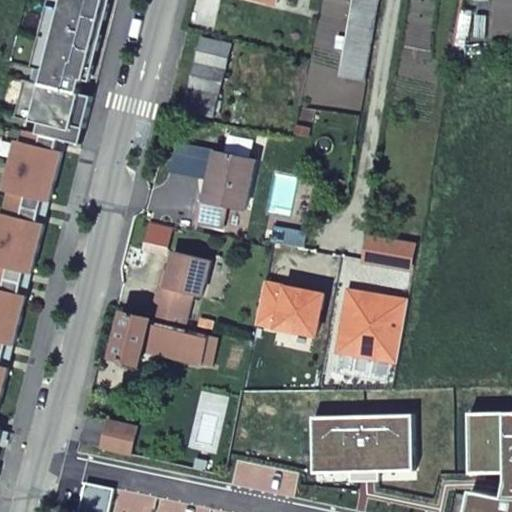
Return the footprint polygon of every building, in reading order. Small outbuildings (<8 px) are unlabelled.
[(51,0),(34,69),(46,72),(86,80),(89,80),(109,0),(51,0)] [(356,0),(344,77),(369,81),(382,0),(356,0)] [(233,45),(205,38),(188,108),(215,115),(233,45)] [(86,80),(46,72),(43,86),(83,93),(86,80)] [(96,96),(83,93),(43,86),(28,82),(19,118),(41,124),(50,126),(47,138),(43,137),(40,148),(24,144),(18,142),(14,158),(17,159),(12,176),(9,176),(5,192),(28,197),(22,220),(0,214),(0,265),(10,268),(5,290),(0,288),(0,448),(5,430),(0,428),(0,414),(11,368),(5,366),(8,355),(10,344),(17,345),(30,295),(22,294),(28,271),(35,273),(48,224),(41,222),(47,200),(53,201),(66,152),(59,150),(62,139),(84,144),(88,129),(96,96)] [(27,133),(24,144),(40,148),(43,137),(47,138),(50,126),(41,124),(38,136),(27,133)] [(219,152),(209,200),(203,199),(199,221),(225,227),(230,205),(249,208),(258,161),(219,152)] [(5,192),(0,213),(0,214),(22,220),(28,197),(5,192)] [(162,283),(154,315),(187,323),(195,293),(205,295),(214,260),(176,250),(171,269),(167,284),(162,283)] [(0,265),(0,288),(5,290),(10,268),(0,265)] [(167,284),(171,269),(166,268),(162,283),(167,284)] [(146,353),(153,322),(154,318),(127,311),(115,358),(143,365),(146,353)] [(153,322),(146,353),(205,366),(212,336),(153,322)] [(111,423),(105,450),(134,457),(140,429),(111,423)]
